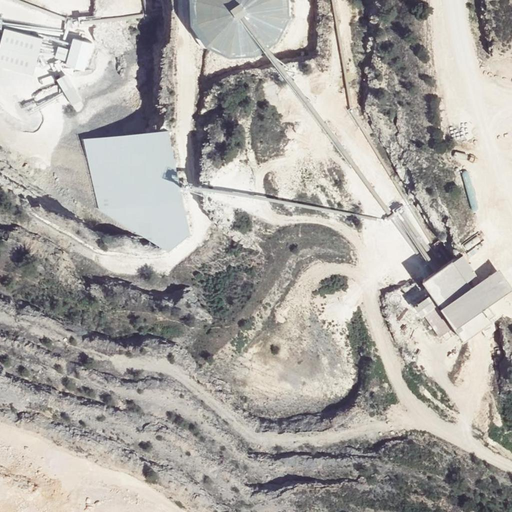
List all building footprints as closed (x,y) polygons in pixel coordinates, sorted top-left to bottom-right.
[(197,0),(198,22),(211,41),(231,52),(254,51),(274,37),(284,17),(283,0),(197,0)] [(43,34),(5,25),(0,43),(0,61),(34,70),(43,34)] [(168,130),(84,137),(100,211),(169,252),(190,235),(168,130)] [(463,255),(424,281),(464,342),(496,321),(493,316),(496,314),(490,305),(505,295),(491,273),(472,286),(469,281),(477,275),(463,255)] [(426,294),(415,301),(439,338),(451,330),(426,294)]
